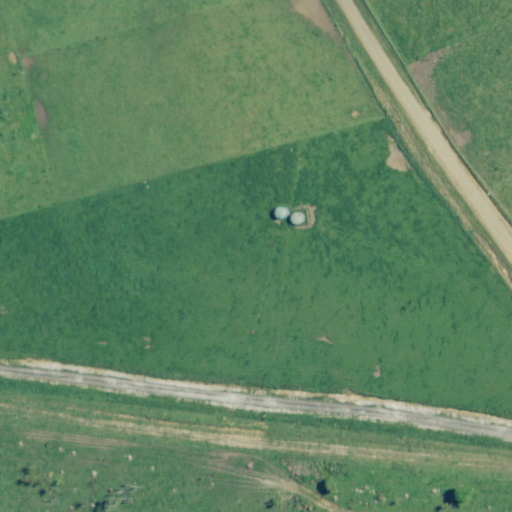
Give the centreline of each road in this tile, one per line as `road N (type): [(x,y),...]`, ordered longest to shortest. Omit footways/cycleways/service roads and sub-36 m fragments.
road 1 (track): [(511,453),(0,400)]
road 2 (unclassified): [(511,278),(337,0)]
